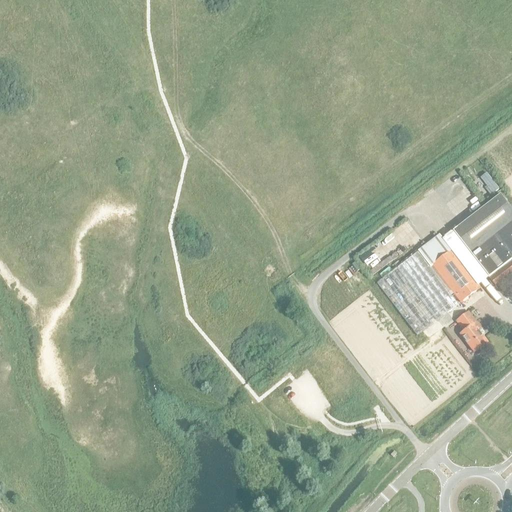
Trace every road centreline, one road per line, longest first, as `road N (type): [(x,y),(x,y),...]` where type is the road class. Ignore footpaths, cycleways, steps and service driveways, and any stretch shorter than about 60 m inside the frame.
road 1 (track): [(288,274),(268,222),(189,143),(178,114),(175,0)]
road 2 (unclassified): [(404,214),(312,285),(310,295),(402,429)]
road 3 (unknown): [(511,465),(462,413),(407,455),(357,511)]
road 4 (track): [(288,274),(238,238),(185,160)]
road 5 (track): [(404,214),(511,127)]
road 6 (track): [(402,429),(371,442),(312,511)]
